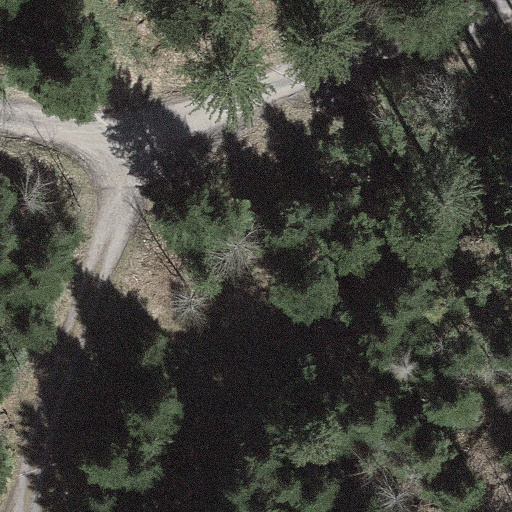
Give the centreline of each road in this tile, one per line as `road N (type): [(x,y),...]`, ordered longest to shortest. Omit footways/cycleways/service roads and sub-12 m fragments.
road 1 (track): [(511,29),(400,80),(134,143),(0,121)]
road 2 (track): [(134,143),(27,470),(33,511)]
